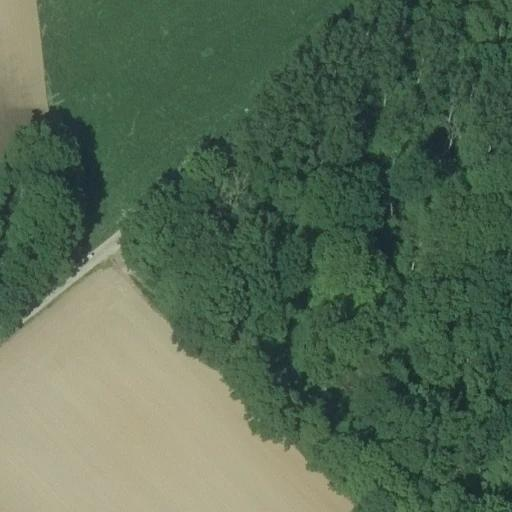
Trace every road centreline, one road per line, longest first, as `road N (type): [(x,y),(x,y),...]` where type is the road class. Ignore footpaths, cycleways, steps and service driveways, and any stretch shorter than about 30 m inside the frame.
road 1 (unclassified): [(407,0),(0,328)]
road 2 (track): [(118,234),(403,511)]
